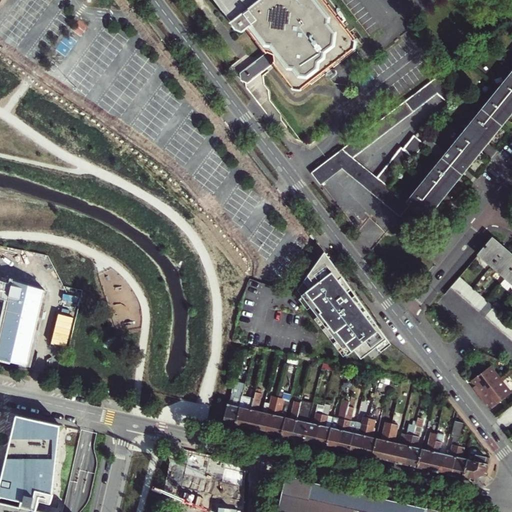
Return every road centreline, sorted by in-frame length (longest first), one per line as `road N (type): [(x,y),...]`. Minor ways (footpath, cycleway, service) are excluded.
road 1 (secondary): [(155,0),(400,320)]
road 2 (tertiary): [(258,451),(511,506)]
road 3 (secondary): [(400,320),(511,464)]
road 4 (residential): [(400,320),(490,215)]
road 5 (tertiary): [(128,421),(258,451)]
road 6 (tertiary): [(0,391),(128,421)]
